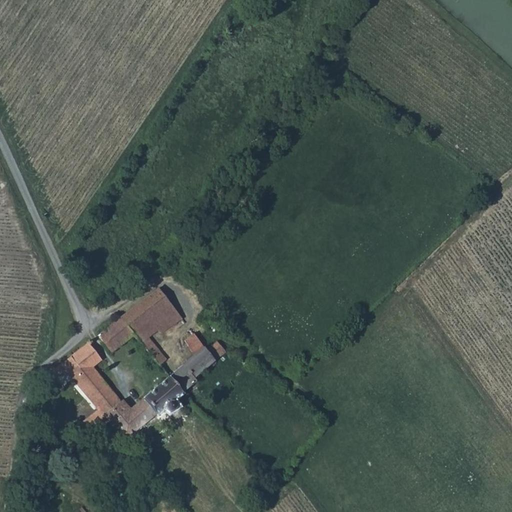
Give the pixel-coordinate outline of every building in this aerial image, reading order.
[(126,311),(119,317),(133,334),(152,354),(160,364),(167,358),(148,336),(157,328),(160,332),(181,317),(159,288),(126,311)] [(119,317),(98,334),(112,351),(129,337),(133,334),(119,317)] [(195,354),(169,375),(182,391),(196,379),(194,377),(226,350),(217,340),(207,349),(204,347),(203,347),(194,333),(185,339),(195,354)] [(88,342),(60,364),(69,373),(104,414),(123,398),(119,392),(115,395),(113,392),(110,388),(105,381),(100,375),(104,371),(98,362),(101,359),(90,345),(88,342)] [(169,375),(130,406),(143,423),(164,406),(164,407),(165,409),(166,410),(167,411),(169,412),(171,412),(173,411),(174,410),(176,408),(176,407),(176,405),(175,402),(174,401),(172,400),(172,399),(182,391),(169,375)] [(123,398),(104,414),(109,420),(124,438),(143,423),(130,406),(123,398)] [(229,423),(223,429),(238,442),(244,436),(229,423)]
